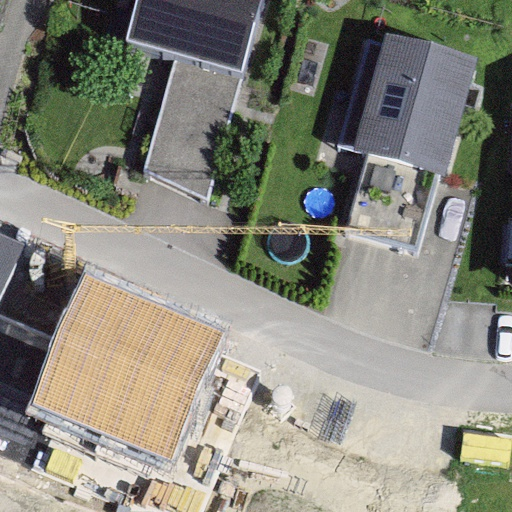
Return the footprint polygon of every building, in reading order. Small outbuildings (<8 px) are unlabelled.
[(267,0),(146,0),(132,52),(178,65),(244,84),(267,0)] [(480,71),(370,41),(340,151),(359,156),(357,162),(369,165),(350,233),(420,252),(438,184),(449,187),(480,71)] [(244,84),(178,65),(150,175),(212,205),(244,84)] [(0,322),(24,267),(0,255),(0,322)] [(105,437),(154,323),(89,295),(40,409),(105,437)] [(170,465),(219,351),(154,323),(105,437),(170,465)]
